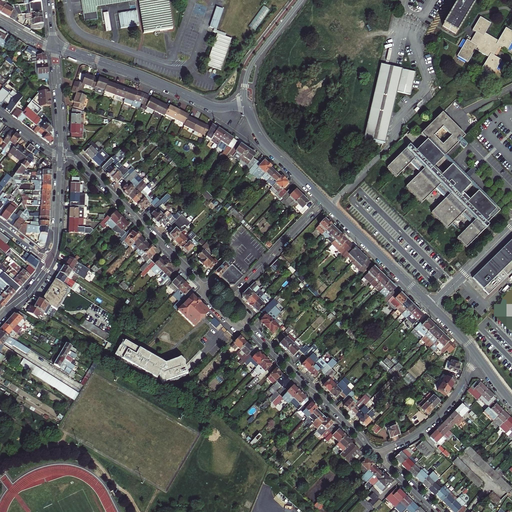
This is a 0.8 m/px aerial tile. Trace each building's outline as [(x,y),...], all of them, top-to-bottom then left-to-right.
[(80,0),(83,14),(96,12),(95,6),(127,0),(139,0),(145,32),(145,33),(170,28),(166,3),(165,0),(80,0)] [(511,0),(457,0),(442,26),(456,34),(475,0),(511,0)] [(10,3),(8,2),(1,15),(15,23),(19,17),(14,7),(11,10),(8,8),(10,3)] [(41,4),(29,6),(30,16),(42,15),(41,4)] [(223,8),(216,6),(209,26),(214,27),(212,31),(216,33),(205,64),(211,66),(211,67),(213,68),(214,67),(219,69),(231,38),(224,35),(225,33),(216,30),(223,8)] [(19,7),(14,7),(19,17),(22,16),(19,7)] [(136,10),(118,13),(120,28),(139,25),(136,10)] [(491,24),(480,18),(472,31),(476,33),(470,42),(467,40),(457,56),(468,63),(475,50),(488,57),(481,71),(491,77),(501,61),(494,56),(500,47),(507,51),(511,41),(511,32),(505,28),(498,42),(485,34),(491,24)] [(43,24),(43,21),(31,22),(27,22),(26,23),(23,28),(31,32),(31,31),(44,31),(43,24)] [(10,37),(0,31),(0,47),(2,50),(10,37)] [(34,63),(37,63),(47,62),(47,60),(45,57),(30,48),(27,52),(34,56),(33,57),(34,63)] [(47,62),(37,63),(38,76),(39,76),(39,81),(49,80),(47,62)] [(385,143),(397,92),(410,95),(415,72),(380,64),(363,138),(384,143),(385,143)] [(74,89),(83,92),(84,88),(91,90),(94,81),(85,78),(82,87),(75,85),(74,89)] [(91,90),(96,91),(105,93),(107,85),(108,83),(99,81),(99,82),(94,81),(91,90)] [(113,87),(107,85),(105,93),(104,95),(115,98),(119,87),(114,85),(113,87)] [(124,89),(119,87),(115,98),(125,101),(128,91),(124,90),(124,89)] [(2,91),(0,93),(0,105),(1,107),(4,103),(9,106),(13,101),(8,97),(9,96),(2,91)] [(128,91),(125,101),(134,104),(134,102),(141,105),(145,95),(134,91),(133,93),(128,91)] [(50,92),(40,93),(41,108),(52,107),(50,92)] [(9,106),(6,110),(5,111),(9,114),(12,111),(23,98),(18,94),(13,101),(11,104),(9,106)] [(156,100),(145,95),(141,105),(141,106),(148,108),(148,109),(156,113),(160,104),(156,102),(156,100)] [(81,97),(77,96),(74,105),(76,105),(75,109),(84,112),(86,108),(84,108),(87,99),(81,97)] [(30,102),(26,109),(35,117),(41,110),(30,102)] [(165,106),(160,104),(156,113),(165,117),(165,116),(169,107),(166,105),(165,106)] [(169,107),(165,116),(175,120),(179,110),(175,108),(175,109),(169,107)] [(35,117),(26,109),(22,114),(22,115),(26,118),(38,128),(53,141),(54,133),(35,117)] [(185,113),(179,110),(175,120),(185,125),(189,116),(185,114),(185,113)] [(18,111),(13,117),(18,121),(22,115),(22,114),(18,111)] [(72,126),(83,126),(84,114),(72,111),(72,126)] [(486,224),(500,211),(479,191),(469,201),(462,194),(471,185),(466,180),(468,178),(469,178),(467,176),(466,175),(465,176),(463,177),(452,166),(442,176),(433,168),(446,155),(458,143),(461,140),(465,137),(442,114),(421,135),(429,144),(418,155),(409,146),(386,168),(396,177),(410,164),(419,173),(406,187),(420,201),(421,203),(435,190),(445,199),(431,213),(433,215),(445,227),(447,229),(461,215),(471,225),(457,239),(466,248),(488,226),(486,224)] [(22,115),(18,121),(21,124),(26,118),(22,115)] [(184,126),(194,130),(198,121),(194,119),(195,118),(189,116),(185,125),(184,126)] [(198,121),(194,130),(202,134),(207,136),(210,128),(203,125),(203,124),(198,121)] [(211,125),(210,128),(207,136),(205,138),(217,146),(225,135),(211,125)] [(72,126),(71,139),(83,140),(83,126),(72,126)] [(53,145),(53,141),(38,128),(33,133),(51,147),(53,145)] [(1,149),(4,151),(16,135),(12,132),(4,142),(6,143),(1,149)] [(16,146),(21,139),(16,135),(4,151),(5,152),(9,148),(12,150),(16,146)] [(219,156),(224,160),(236,143),(225,135),(217,146),(217,147),(224,152),(222,155),(221,155),(219,156)] [(466,146),(461,140),(458,143),(464,149),(466,146)] [(101,151),(92,143),(83,152),(92,161),(101,151)] [(29,156),(16,146),(12,150),(10,154),(23,165),(29,156)] [(240,161),(247,151),(240,146),(232,157),(240,162),(240,161)] [(102,151),(101,151),(92,161),(101,170),(111,160),(102,151)] [(106,176),(109,179),(116,173),(121,168),(117,164),(125,156),(120,151),(111,160),(101,170),(106,175),(106,176)] [(247,151),(240,161),(251,169),(257,163),(252,159),(255,156),(247,151)] [(21,167),(22,168),(26,171),(34,160),(31,158),(32,157),(30,155),(29,156),(23,165),(21,167)] [(47,166),(39,161),(38,164),(45,169),(47,166)] [(264,175),(269,170),(270,169),(263,163),(260,166),(257,163),(251,169),(251,170),(254,173),(255,172),(262,178),(264,175)] [(465,175),(465,176),(466,175),(467,176),(469,178),(468,178),(469,179),(474,174),(477,171),(475,169),(473,167),(470,170),(465,175)] [(26,172),(26,171),(22,168),(16,176),(20,176),(36,177),(36,173),(27,173),(26,172)] [(116,173),(109,179),(113,183),(114,181),(117,183),(122,179),(125,181),(132,174),(133,173),(131,170),(128,173),(125,171),(124,172),(121,168),(116,173)] [(265,181),(267,182),(275,175),(269,170),(264,175),(268,178),(265,181)] [(125,181),(123,183),(127,186),(122,191),(124,193),(123,194),(126,197),(127,197),(133,191),(137,187),(141,183),(142,182),(136,176),(137,176),(133,173),(132,174),(125,181)] [(0,183),(0,193),(2,191),(11,179),(6,175),(0,183)] [(275,175),(267,182),(271,185),(273,183),(276,185),(280,180),(275,175)] [(12,180),(11,179),(2,191),(4,192),(8,186),(10,187),(4,194),(6,195),(15,183),(15,182),(13,178),(12,180)] [(78,195),(82,195),(82,187),(79,186),(79,179),(71,179),(71,194),(78,195)] [(276,185),(271,189),(277,194),(279,192),(280,193),(275,197),(279,201),(281,199),(286,193),(282,190),(287,185),(281,179),(280,180),(276,185)] [(15,183),(6,195),(7,196),(12,188),(16,191),(18,189),(17,186),(15,183)] [(127,197),(132,202),(142,192),(146,188),(141,183),(133,191),(127,197)] [(203,190),(196,183),(193,187),(202,195),(206,192),(203,190)] [(137,207),(148,197),(142,192),(132,202),(137,207)] [(291,195),(288,192),(286,193),(281,199),(284,203),(287,199),(291,203),(290,205),(292,207),(301,198),(295,192),(291,195)] [(78,195),(71,194),(70,207),(84,208),(84,202),(78,202),(78,195)] [(153,202),(148,197),(137,207),(140,211),(141,210),(143,212),(150,205),(154,209),(160,202),(156,198),(153,202)] [(160,202),(154,209),(156,211),(151,216),(154,219),(152,221),(156,224),(165,215),(159,209),(163,205),(164,206),(168,201),(164,198),(160,202)] [(307,204),(301,198),(292,207),(301,216),(307,210),(304,207),(307,204)] [(1,218),(7,223),(16,211),(10,207),(1,218)] [(70,219),(83,220),(84,208),(70,207),(70,219)] [(36,208),(36,218),(49,219),(50,209),(36,208)] [(24,225),(26,222),(29,218),(26,210),(13,227),(19,232),(23,226),(24,225)] [(111,231),(115,227),(121,220),(115,214),(109,220),(107,218),(103,221),(102,223),(104,225),(105,225),(111,231)] [(171,227),(175,222),(181,216),(179,214),(173,220),(170,217),(168,218),(165,215),(156,224),(159,228),(161,226),(164,229),(168,224),(171,227)] [(173,242),(183,232),(190,225),(181,216),(171,227),(175,231),(169,237),(173,242)] [(83,220),(70,219),(69,234),(84,235),(84,227),(83,227),(83,220)] [(127,227),(121,220),(115,227),(118,229),(115,232),(119,235),(127,227)] [(318,231),(322,235),(330,227),(324,221),(315,230),(317,231),(318,231)] [(49,229),(31,227),(23,226),(19,232),(26,237),(27,231),(36,233),(36,234),(47,236),(49,229)] [(330,227),(322,235),(322,236),(326,241),(329,238),(333,235),(332,234),(335,231),(330,227)] [(126,244),(130,247),(139,238),(136,234),(134,236),(129,231),(123,237),(128,242),(126,244)] [(329,238),(326,241),(328,242),(329,241),(332,244),(340,236),(335,231),(332,234),(333,235),(329,238)] [(173,242),(178,246),(186,238),(188,236),(183,232),(173,242)] [(9,240),(0,233),(0,239),(6,245),(9,240)] [(182,251),(192,240),(196,237),(194,235),(188,241),(186,238),(178,246),(182,251)] [(349,245),(340,236),(332,244),(330,246),(340,256),(349,246),(349,245)] [(130,247),(135,252),(144,243),(139,238),(130,247)] [(6,245),(0,239),(0,249),(6,255),(11,249),(6,245)] [(511,239),(473,280),(488,295),(511,272),(511,239)] [(197,245),(192,240),(182,251),(187,255),(197,245)] [(144,243),(135,252),(134,253),(139,258),(149,248),(144,243)] [(205,244),(199,251),(202,253),(197,258),(200,261),(198,263),(201,266),(209,259),(211,257),(204,251),(208,247),(205,244)] [(349,263),(351,265),(360,256),(349,246),(340,256),(337,258),(342,263),(347,258),(348,259),(349,258),(352,261),(349,263)] [(153,251),(149,248),(139,258),(145,264),(139,270),(142,273),(144,272),(152,263),(149,260),(154,255),(151,253),(153,251)] [(284,254),(276,262),(287,272),(289,270),(290,268),(282,260),(286,256),(284,254)] [(356,272),(360,276),(370,266),(360,256),(351,265),(357,271),(356,272)] [(25,262),(30,267),(35,272),(39,263),(30,257),(25,262)] [(81,266),(69,259),(63,268),(74,274),(76,276),(79,271),(81,266)] [(213,263),(209,259),(201,266),(205,270),(207,268),(210,271),(215,266),(217,268),(223,262),(221,259),(217,263),(216,261),(213,263)] [(0,266),(0,270),(2,272),(10,263),(6,260),(1,265),(0,266)] [(156,277),(159,275),(168,265),(164,262),(162,264),(159,261),(155,266),(152,263),(144,272),(146,274),(149,271),(156,277)] [(229,287),(233,287),(242,278),(226,262),(214,274),(229,287)] [(276,262),(268,270),(273,276),(281,267),(276,262)] [(11,267),(16,273),(26,281),(30,277),(25,272),(23,270),(22,271),(14,264),(11,267)] [(168,265),(159,275),(165,281),(172,273),(169,271),(171,269),(168,265)] [(30,267),(25,272),(30,277),(35,272),(30,267)] [(74,274),(63,268),(59,274),(69,281),(74,274)] [(363,279),(369,285),(379,275),(373,269),(363,279)] [(0,280),(15,294),(20,288),(10,279),(2,272),(0,270),(0,280)] [(26,281),(16,273),(13,276),(23,285),(26,281)] [(69,281),(59,274),(55,280),(70,290),(75,284),(69,281)] [(383,279),(379,275),(369,285),(373,289),(376,287),(377,287),(380,284),(379,283),(383,279)] [(13,276),(10,279),(20,288),(23,285),(13,276)] [(166,285),(175,294),(184,285),(175,276),(166,285)] [(299,277),(297,279),(304,286),(306,284),(299,277)] [(388,284),(383,279),(379,283),(380,284),(377,287),(376,287),(373,289),(378,294),(379,293),(388,284)] [(0,289),(11,299),(15,294),(0,280),(0,289)] [(50,307),(57,311),(70,290),(55,280),(41,301),(50,307)] [(119,286),(124,292),(128,288),(122,283),(119,286)] [(388,284),(379,293),(385,299),(383,302),(385,305),(387,303),(391,299),(394,296),(391,293),(394,290),(388,284)] [(175,312),(186,301),(183,298),(190,291),(184,285),(175,294),(171,298),(177,304),(172,309),(175,312)] [(241,300),(245,303),(258,291),(258,290),(253,285),(242,296),(241,300)] [(0,297),(7,303),(11,299),(0,289),(0,297)] [(245,303),(251,309),(263,296),(258,291),(245,303)] [(396,312),(406,301),(400,295),(393,301),(391,299),(387,303),(396,312)] [(263,296),(251,309),(256,314),(268,301),(263,296)] [(207,312),(192,297),(174,315),(190,331),(206,314),(207,312)] [(33,308),(43,315),(45,316),(50,307),(41,301),(39,300),(33,308)] [(260,322),(266,328),(275,319),(280,314),(274,308),(277,305),(273,301),(261,312),(266,316),(260,322)] [(396,312),(400,316),(403,314),(407,311),(406,310),(410,305),(406,301),(396,312)] [(334,304),(328,310),(332,314),(338,307),(334,304)] [(316,308),(322,314),(325,311),(319,305),(316,308)] [(403,314),(400,316),(405,320),(415,310),(410,306),(410,305),(406,310),(407,311),(403,314)] [(33,308),(30,306),(26,312),(37,319),(39,316),(42,317),(43,315),(33,308)] [(415,310),(405,320),(411,326),(421,316),(415,310)] [(23,319),(16,315),(14,314),(10,319),(22,329),(28,322),(23,319)] [(10,319),(5,324),(15,333),(18,328),(21,330),(22,329),(10,319)] [(275,319),(266,328),(272,334),(281,325),(275,319)] [(84,320),(80,326),(105,343),(109,336),(84,320)] [(216,328),(210,322),(206,327),(212,333),(216,328)] [(424,337),(432,328),(426,322),(421,327),(419,325),(412,331),(415,334),(418,331),(424,337)] [(0,330),(0,332),(7,337),(7,336),(8,336),(10,337),(15,333),(5,324),(0,330)] [(287,328),(281,334),(284,337),(290,331),(287,328)] [(428,341),(437,332),(432,328),(424,337),(428,341)] [(0,343),(1,344),(4,346),(6,343),(12,347),(13,346),(27,355),(30,351),(7,337),(0,332),(0,343)] [(441,337),(437,332),(428,341),(433,346),(441,337)] [(279,345),(285,351),(294,342),(288,336),(279,345)] [(445,352),(450,346),(441,337),(433,346),(429,350),(432,353),(436,349),(442,355),(445,352)] [(235,347),(239,351),(245,345),(239,339),(230,348),(232,350),(235,347)] [(294,342),(285,351),(291,357),(298,351),(302,355),(308,350),(304,347),(302,349),(294,342)] [(182,367),(182,360),(176,361),(163,365),(123,343),(120,349),(118,348),(113,357),(155,380),(157,377),(158,377),(160,385),(185,376),(182,367)] [(65,345),(63,349),(69,353),(70,351),(74,354),(76,351),(65,345)] [(239,351),(236,354),(244,363),(250,357),(248,355),(252,351),(245,345),(239,351)] [(454,349),(450,346),(445,352),(448,355),(454,349)] [(63,349),(61,353),(73,361),(75,358),(68,354),(69,353),(63,349)] [(308,350),(302,355),(306,360),(300,366),(307,372),(316,363),(309,357),(313,353),(308,349),(308,350)] [(73,361),(61,353),(58,357),(64,361),(71,365),(73,361)] [(252,359),(250,357),(244,363),(248,366),(250,363),(255,368),(258,366),(264,359),(257,353),(252,359)] [(58,357),(56,362),(66,368),(67,365),(63,363),(64,361),(58,357)] [(24,359),(20,367),(74,401),(78,394),(24,359)] [(270,365),(264,359),(258,366),(260,368),(258,371),(261,375),(270,365)] [(385,360),(382,363),(389,370),(392,367),(385,360)] [(66,368),(56,362),(53,366),(63,372),(66,368)] [(447,371),(446,371),(455,375),(458,365),(450,362),(449,364),(448,363),(445,370),(447,371)] [(316,363),(307,372),(313,378),(319,372),(323,377),(330,370),(326,366),(322,369),(316,363)] [(270,378),(275,382),(281,376),(275,370),(266,379),(268,381),(270,378)] [(330,370),(323,377),(328,381),(322,387),(328,393),(337,384),(331,378),(334,374),(330,370)] [(454,380),(446,375),(440,385),(448,390),(454,380)] [(287,382),(281,376),(275,382),(269,388),(275,393),(276,394),(278,391),(287,382)] [(248,387),(251,390),(256,384),(259,382),(256,378),(248,387)] [(337,384),(328,393),(335,399),(339,395),(343,399),(350,392),(340,382),(337,384)] [(467,391),(477,400),(481,396),(487,390),(480,384),(479,385),(476,382),(467,391)] [(251,390),(246,394),(249,397),(259,387),(256,384),(251,390)] [(448,390),(440,385),(436,392),(444,397),(448,390)] [(280,398),(278,396),(270,404),(274,407),(282,400),(287,404),(289,402),(298,393),(292,386),(280,398)] [(490,405),(493,402),(496,399),(487,390),(481,396),(490,405)] [(267,401),(270,404),(278,396),(276,394),(275,393),(267,401)] [(304,399),(298,393),(289,402),(296,408),(304,399)] [(431,410),(437,404),(435,402),(437,400),(431,394),(429,396),(428,395),(422,401),(431,410)] [(358,402),(363,408),(370,401),(364,396),(358,402)] [(348,413),(349,412),(353,407),(350,404),(351,403),(350,402),(352,399),(351,398),(351,399),(348,397),(343,402),(345,404),(343,407),(348,413)] [(306,401),(301,406),(302,407),(298,411),(306,419),(307,418),(314,411),(315,410),(306,401)] [(431,410),(422,401),(420,403),(423,406),(420,409),(419,407),(418,408),(425,416),(431,410)] [(493,421),(502,411),(493,402),(490,405),(483,412),(493,421)] [(469,409),(463,403),(455,412),(461,417),(469,409)] [(353,407),(349,412),(354,417),(361,410),(356,405),(353,407)] [(359,422),(364,417),(368,414),(363,408),(361,410),(354,417),(359,422)] [(286,416),(289,419),(295,413),(292,410),(286,416)] [(314,411),(307,418),(311,421),(308,425),(309,426),(314,422),(320,416),(314,411)] [(493,421),(499,427),(509,418),(502,411),(493,421)] [(461,417),(455,412),(449,418),(455,423),(457,426),(463,420),(461,417)] [(314,422),(319,427),(325,421),(320,416),(314,422)] [(359,422),(358,423),(363,428),(372,419),(371,418),(369,420),(368,419),(367,420),(364,417),(359,422)] [(455,423),(449,418),(443,425),(448,430),(455,423)] [(511,421),(509,418),(499,427),(505,434),(511,426),(511,421)] [(319,427),(317,429),(320,432),(319,433),(325,439),(334,429),(331,426),(332,426),(326,420),(325,421),(319,427)] [(374,424),(369,430),(375,435),(380,430),(374,424)] [(448,430),(443,425),(436,431),(444,439),(445,440),(451,433),(448,430)] [(394,426),(385,429),(389,439),(397,436),(394,426)] [(334,429),(325,439),(324,440),(328,444),(330,442),(332,444),(335,441),(338,444),(344,437),(335,429),(334,429)] [(444,439),(436,431),(430,438),(436,443),(436,442),(439,445),(444,439)] [(257,435),(248,443),(251,445),(259,437),(257,435)] [(350,443),(344,437),(338,444),(335,447),(341,453),(350,443)] [(416,449),(417,450),(424,442),(423,441),(416,449)] [(424,442),(417,450),(423,456),(431,448),(424,442)] [(341,453),(339,455),(351,466),(354,463),(362,455),(350,443),(341,453)] [(440,446),(437,448),(441,451),(445,456),(448,454),(440,446)] [(464,451),(467,454),(472,449),(468,446),(466,448),(464,451)] [(401,466),(410,457),(414,453),(409,448),(405,450),(402,451),(400,453),(394,459),(401,466)] [(431,448),(423,456),(426,459),(433,451),(431,448)] [(374,465),(362,455),(354,463),(365,474),(373,466),(374,465)] [(410,457),(401,466),(408,472),(416,463),(410,457)] [(414,478),(415,477),(423,469),(423,470),(416,463),(408,472),(414,478)] [(378,471),(373,466),(365,474),(362,478),(367,483),(368,481),(378,471)] [(500,470),(498,467),(494,471),(495,472),(497,474),(499,476),(501,478),(503,475),(498,471),(500,470)] [(430,475),(423,469),(415,477),(422,484),(427,478),(430,475)] [(451,482),(450,480),(443,487),(450,494),(451,493),(466,477),(464,475),(462,473),(460,470),(455,475),(453,477),(455,478),(451,482)] [(368,481),(374,486),(375,484),(384,476),(378,471),(368,481)] [(384,475),(384,476),(375,484),(381,490),(391,481),(384,475)] [(422,484),(428,490),(434,484),(427,478),(422,484)] [(434,496),(435,495),(440,490),(434,484),(428,490),(434,496)] [(450,494),(443,487),(441,489),(448,496),(450,494)] [(405,497),(396,488),(389,495),(385,498),(395,508),(398,504),(405,497)] [(442,502),(448,496),(441,489),(440,490),(435,495),(442,502)] [(369,503),(375,509),(382,502),(372,493),(369,497),(372,500),(369,503)] [(448,508),(454,502),(457,499),(451,493),(448,496),(442,502),(448,508)] [(485,495),(481,500),(487,506),(490,500),(487,497),(485,495)] [(405,497),(398,504),(405,511),(412,503),(405,497)] [(465,503),(459,497),(457,499),(454,502),(448,508),(452,511),(463,511),(466,509),(463,506),(465,503)] [(412,503),(405,511),(403,511),(416,511),(418,510),(412,503)]
